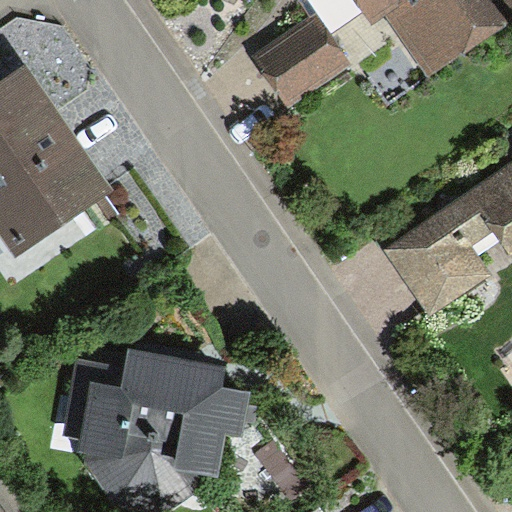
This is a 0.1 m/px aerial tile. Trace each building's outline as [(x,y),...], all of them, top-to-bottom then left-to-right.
[(511,17),(511,0),(357,0),(373,22),(388,11),(431,73),(511,17)] [(317,11),(256,52),(289,102),(351,61),(317,11)] [(24,60),(0,75),(0,230),(15,252),(111,187),(24,60)] [(511,161),(389,243),(433,312),(511,260),(511,161)] [(76,448),(85,450),(117,503),(168,510),(209,482),(212,470),(220,471),(227,429),(243,432),(250,388),(222,383),(226,361),(126,344),(123,362),(70,353),(55,440),(77,444),(76,448)]
